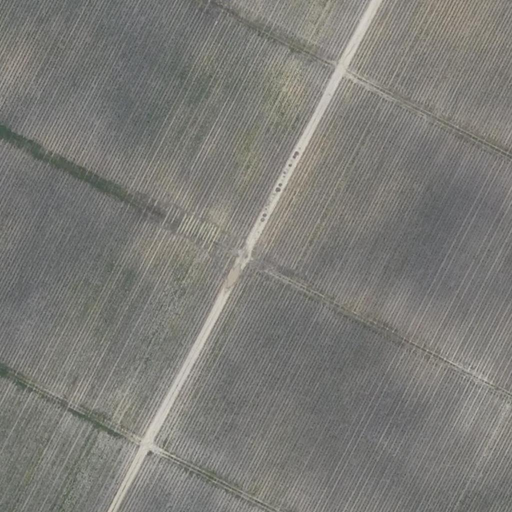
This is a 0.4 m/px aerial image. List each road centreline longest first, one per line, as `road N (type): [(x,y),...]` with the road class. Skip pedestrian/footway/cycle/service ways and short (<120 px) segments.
road 1 (track): [(333,69),(109,511)]
road 2 (track): [(237,257),(511,397)]
road 3 (track): [(374,0),(333,69),(201,0)]
road 4 (track): [(143,444),(275,511)]
